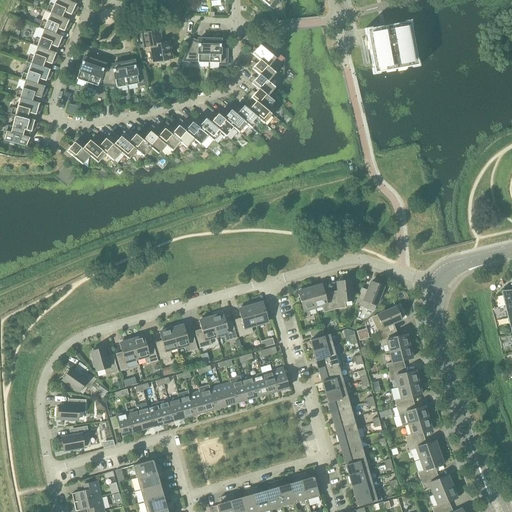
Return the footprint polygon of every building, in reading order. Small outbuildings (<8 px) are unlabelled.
[(45,10),(45,11),(50,13),(61,17),(64,12),(71,15),(71,14),(73,14),(77,7),(75,6),(75,5),(76,5),(76,4),(69,1),(68,1),(65,0),(55,0),(53,6),(49,5),(46,11),(45,10)] [(261,0),(269,6),(273,9),(279,2),(276,0),(261,0)] [(38,27),(38,28),(43,30),(43,29),(54,34),(54,33),(55,34),(57,29),(64,32),(65,30),(66,31),(70,23),(68,22),(68,21),(69,21),(61,17),(50,13),(46,23),(41,21),(39,27),(38,27)] [(374,74),(418,66),(416,60),(410,22),(385,26),(366,30),(373,68),(374,74)] [(32,44),(32,45),(36,47),(37,46),(38,47),(47,50),(48,50),(50,45),(57,48),(58,46),(59,47),(64,40),(61,38),(62,37),(55,34),(54,33),(54,34),(43,29),(43,30),(38,28),(36,27),(32,37),(35,38),(32,44)] [(167,43),(159,44),(157,31),(143,34),(146,47),(152,46),(155,62),(170,59),(167,43)] [(192,40),(183,61),(198,61),(198,63),(209,63),(209,39),(202,39),(198,39),(198,42),(192,40)] [(209,39),(209,63),(220,63),(220,65),(226,65),(227,45),(220,45),(220,43),(220,40),(216,40),(209,39)] [(249,52),(259,60),(267,67),(268,66),(273,71),(279,65),(274,60),(276,58),(260,45),(256,49),(253,47),(249,52)] [(26,62),(30,64),(30,63),(38,66),(41,67),(42,67),(44,62),(51,65),(52,63),(53,63),(58,56),(55,55),(55,54),(56,54),(56,53),(48,50),(47,50),(38,47),(37,46),(36,47),(33,57),(28,55),(26,62)] [(77,79),(87,83),(94,61),(88,58),(87,61),(83,60),(82,62),(76,60),(69,79),(76,81),(77,79)] [(249,66),(259,75),(267,81),(274,75),(275,73),(273,71),(268,66),(267,67),(259,60),(256,64),(253,62),(249,66)] [(101,63),(94,61),(87,83),(85,88),(96,91),(97,87),(98,85),(107,86),(108,68),(104,67),(100,66),(101,63)] [(138,86),(146,84),(142,64),(135,66),(135,64),(131,65),(130,62),(123,63),(127,86),(138,84),(138,86)] [(20,79),(25,81),(36,84),(37,84),(39,79),(46,81),(46,79),(48,80),(52,73),(49,71),(49,70),(50,70),(42,67),(41,67),(38,66),(30,63),(30,64),(27,74),(23,73),(20,79)] [(113,68),(108,68),(107,86),(116,87),(116,88),(127,86),(123,63),(116,64),(117,67),(113,68)] [(248,81),(258,89),(267,96),(273,90),(275,88),(267,81),(259,75),(255,79),(252,76),(248,81)] [(15,96),(15,97),(20,98),(31,101),(32,101),(33,96),(41,98),(41,96),(43,97),(46,89),(44,88),(44,87),(45,87),(37,84),(36,84),(25,81),(21,91),(17,90),(15,96)] [(274,102),(267,96),(258,89),(255,93),(252,90),(247,95),(255,102),(255,101),(266,110),(272,104),(274,102)] [(10,114),(15,116),(26,118),(27,118),(28,113),(36,115),(36,113),(38,114),(41,106),(39,105),(39,104),(40,103),(32,101),(31,101),(20,98),(16,109),(12,108),(10,114)] [(272,114),(266,110),(255,101),(255,102),(252,105),(249,103),(245,107),(245,108),(259,119),(259,120),(264,124),(264,123),(270,117),(272,114)] [(237,108),(233,112),(246,124),(251,128),(259,120),(259,119),(245,108),(245,107),(243,106),(240,110),(237,108)] [(245,125),(246,124),(233,112),(231,110),(227,114),(224,112),(220,116),(233,128),(239,133),(239,132),(239,131),(245,125)] [(211,116),(207,120),(221,132),(221,133),(226,137),(226,136),(226,135),(232,129),(233,128),(220,116),(218,114),(214,118),(211,116)] [(220,134),(221,133),(221,132),(207,120),(205,119),(202,123),(193,115),(189,120),(192,122),(192,123),(208,136),(207,136),(213,141),(214,141),(213,140),(220,134)] [(6,132),(3,141),(26,147),(28,141),(29,138),(30,138),(28,137),(22,136),(24,130),(31,132),(32,130),(33,131),(36,123),(34,122),(34,121),(35,121),(27,118),(26,118),(15,116),(12,126),(8,125),(6,131),(5,131),(5,132),(6,132)] [(206,137),(207,136),(208,136),(192,123),(188,126),(180,119),(176,124),(178,126),(194,139),(200,145),(201,144),(200,144),(206,137)] [(164,129),(177,140),(180,142),(180,143),(186,148),(187,148),(186,147),(193,141),(194,139),(178,126),(175,130),(166,122),(162,127),(164,129)] [(148,130),(150,132),(166,145),(165,145),(172,151),(173,151),(172,150),(179,144),(180,143),(180,142),(177,140),(164,129),(161,133),(152,125),(148,130)] [(164,147),(165,145),(166,145),(150,132),(146,136),(138,128),(134,133),(135,134),(135,135),(151,148),(158,154),(159,154),(158,153),(164,147)] [(150,149),(151,148),(135,135),(132,138),(123,131),(119,136),(120,137),(136,150),(143,157),(144,156),(143,156),(150,149)] [(135,152),(136,150),(120,137),(117,141),(108,133),(104,138),(105,139),(121,152),(120,152),(128,159),(129,159),(128,158),(135,152)] [(89,140),(89,141),(105,154),(113,161),(114,161),(113,160),(119,154),(120,152),(121,152),(105,139),(102,143),(93,135),(89,140)] [(104,156),(105,154),(89,141),(86,144),(77,137),(73,142),(74,142),(74,143),(90,156),(89,156),(97,163),(98,162),(97,162),(104,156)] [(88,158),(89,156),(90,156),(74,143),(70,146),(62,139),(57,144),(66,151),(66,152),(82,165),(83,164),(82,164),(88,158)] [(338,294),(331,295),(334,309),(345,308),(344,301),(352,301),(350,280),(348,281),(348,279),(339,280),(339,282),(337,282),(338,294)] [(361,291),(355,304),(366,308),(374,311),(376,306),(383,287),(381,286),(382,284),(374,281),(373,283),(371,282),(367,293),(361,291)] [(314,287),(309,288),(315,308),(322,306),(324,312),(334,309),(331,295),(325,296),(321,285),(320,285),(319,284),(313,286),(314,287)] [(308,310),(315,308),(309,288),(305,290),(305,288),(299,290),(299,291),(298,292),(305,317),(309,316),(308,310)] [(254,305),(250,306),(256,325),(268,322),(262,302),(261,303),(260,301),(254,303),(254,305)] [(242,321),(236,322),(240,336),(246,335),(252,333),(250,327),(256,325),(250,306),(246,307),(246,305),(239,307),(240,309),(238,309),(242,321)] [(396,307),(377,315),(370,318),(378,336),(379,335),(393,331),(390,324),(401,320),(400,318),(402,317),(398,309),(397,309),(396,307)] [(215,316),(211,317),(216,337),(224,335),(225,341),(236,338),(232,323),(226,325),(223,314),(221,314),(221,313),(214,314),(215,316)] [(216,337),(211,317),(206,318),(206,317),(200,319),(200,320),(199,321),(202,332),(196,334),(200,348),(210,345),(209,339),(216,337)] [(171,329),(177,348),(184,346),(186,352),(196,349),(192,335),(186,337),(183,325),(181,326),(181,324),(175,326),(175,327),(171,329)] [(170,357),(171,356),(169,350),(177,348),(171,329),(167,330),(166,328),(160,330),(161,332),(159,332),(162,343),(156,345),(160,359),(161,359),(163,364),(171,362),(170,357)] [(311,337),(322,334),(321,328),(309,331),(311,337)] [(356,331),(359,341),(369,338),(366,328),(356,331)] [(394,337),(393,331),(379,335),(381,345),(387,344),(389,351),(409,346),(408,342),(410,342),(408,336),(406,336),(406,334),(394,337)] [(310,340),(313,351),(333,345),(330,334),(310,340)] [(136,339),(131,340),(137,359),(144,357),(146,363),(157,360),(153,346),(147,348),(143,337),(142,337),(141,335),(135,337),(136,339)] [(262,348),(274,344),(272,338),(260,342),(262,348)] [(137,359),(131,340),(127,341),(127,339),(121,341),(121,343),(119,343),(123,355),(117,356),(121,371),(127,369),(125,363),(137,359)] [(313,351),(316,361),(336,355),(333,345),(313,351)] [(386,365),(388,371),(402,367),(400,361),(412,358),(411,357),(413,356),(412,350),(410,351),(409,346),(389,351),(392,363),(386,365)] [(106,375),(117,372),(113,357),(107,359),(104,348),(102,348),(101,347),(93,349),(93,351),(91,352),(93,361),(92,361),(93,367),(95,367),(96,371),(104,369),(106,375)] [(275,347),(265,349),(267,355),(276,353),(275,347)] [(265,349),(257,352),(259,358),(267,355),(265,349)] [(340,354),(336,355),(316,361),(319,371),(339,366),(343,364),(340,354)] [(67,370),(62,377),(64,378),(62,380),(70,385),(69,387),(74,390),(75,389),(79,392),(78,392),(82,394),(86,387),(87,387),(89,388),(95,379),(86,372),(87,370),(85,369),(86,368),(80,364),(74,372),(70,369),(69,371),(67,370)] [(342,376),(339,366),(319,371),(322,382),(342,376)] [(171,367),(162,369),(164,376),(173,373),(171,367)] [(396,380),(398,387),(418,383),(417,378),(418,378),(417,372),(415,372),(415,370),(403,373),(402,367),(388,371),(390,381),(396,380)] [(283,368),(272,371),(277,390),(282,389),(282,390),(288,389),(287,388),(288,387),(283,368)] [(272,371),(261,374),(267,395),(273,393),(273,392),(277,390),(272,371)] [(261,374),(251,377),(257,396),(261,395),(261,396),(267,395),(261,374)] [(230,383),(236,402),(240,401),(241,402),(247,400),(241,380),(240,376),(229,379),(230,383)] [(345,387),(342,376),(322,382),(325,392),(345,387)] [(251,377),(241,380),(247,400),(253,399),(252,398),(257,396),(251,377)] [(230,383),(220,386),(226,406),(232,405),(231,404),(236,402),(230,383)] [(419,387),(418,383),(398,387),(401,399),(395,401),(397,407),(411,404),(409,397),(421,395),(420,393),(422,393),(421,386),(419,387)] [(199,392),(205,412),(211,411),(211,409),(215,408),(210,389),(209,389),(208,385),(198,388),(199,392)] [(220,386),(210,389),(215,408),(219,407),(220,408),(226,406),(220,386)] [(348,397),(345,387),(325,392),(328,403),(348,397)] [(178,398),(184,418),(190,417),(190,415),(194,414),(189,395),(188,391),(177,394),(178,398)] [(189,395),(194,414),(199,413),(199,414),(205,412),(199,392),(189,395)] [(328,403),(331,413),(350,407),(348,397),(328,403)] [(178,398),(168,401),(174,420),(178,419),(178,420),(184,418),(178,398)] [(84,412),(85,401),(70,400),(70,406),(58,406),(58,408),(56,408),(56,417),(58,417),(57,419),(67,419),(67,421),(73,421),(73,420),(78,420),(78,412),(84,412)] [(169,421),(174,420),(168,401),(158,404),(163,424),(169,423),(169,421)] [(135,405),(137,410),(143,430),(149,428),(148,427),(153,426),(149,410),(148,407),(147,407),(146,402),(135,405)] [(158,404),(148,407),(149,410),(153,426),(157,425),(157,426),(163,424),(158,404)] [(402,425),(408,424),(427,418),(426,414),(428,413),(426,407),(424,408),(424,406),(413,409),(411,404),(397,407),(402,425)] [(353,418),(350,407),(331,413),(334,423),(353,418)] [(137,410),(127,413),(132,432),(136,431),(137,432),(143,430),(137,410)] [(128,433),(132,432),(127,413),(116,416),(110,418),(113,430),(119,428),(121,435),(122,435),(122,436),(128,434),(128,433)] [(356,428),(353,418),(334,423),(337,434),(356,428)] [(408,444),(421,439),(420,433),(431,430),(430,428),(432,428),(430,422),(429,422),(427,418),(408,424),(412,435),(406,437),(408,444)] [(79,448),(84,447),(90,446),(87,427),(72,429),(73,436),(61,438),(62,440),(60,440),(62,449),(63,449),(64,451),(73,449),(73,451),(79,450),(79,448)] [(359,438),(356,428),(337,434),(339,444),(359,438)] [(362,449),(359,438),(339,444),(342,454),(362,449)] [(416,448),(420,459),(439,453),(437,448),(439,448),(437,442),(435,442),(435,441),(423,445),(421,439),(408,444),(410,450),(416,448)] [(365,459),(362,449),(342,454),(345,465),(365,459)] [(434,474),(432,468),(443,464),(442,463),(444,462),(442,456),(440,457),(439,453),(420,459),(424,471),(418,473),(420,479),(434,474)] [(368,470),(365,459),(345,465),(348,475),(368,470)] [(133,465),(136,478),(162,470),(161,464),(157,465),(156,463),(153,463),(152,460),(133,465)] [(136,478),(140,490),(159,485),(158,482),(161,480),(161,478),(164,477),(162,470),(136,478)] [(371,480),(368,470),(348,475),(351,486),(371,480)] [(305,472),(299,474),(307,500),(319,496),(314,478),(311,478),(309,475),(306,476),(305,472)] [(292,484),(289,485),(295,503),(307,500),(299,474),(293,476),(294,479),(292,480),(292,484)] [(430,487),(433,495),(452,487),(450,483),(452,482),(449,476),(448,477),(447,475),(436,480),(434,474),(420,479),(425,490),(430,487)] [(281,479),(275,481),(283,507),(295,503),(289,485),(286,485),(284,482),(282,483),(281,479)] [(351,486),(354,496),(374,490),(371,480),(351,486)] [(73,502),(100,496),(96,481),(84,484),(85,490),(71,494),(73,502)] [(268,491),(265,491),(270,510),(283,507),(275,481),(269,483),(270,486),(268,487),(268,491)] [(108,485),(111,494),(118,492),(116,482),(108,485)] [(159,485),(140,490),(143,502),(169,495),(168,489),(164,490),(163,487),(160,487),(159,485)] [(257,486),(251,488),(257,511),(264,511),(270,510),(265,491),(262,492),(260,489),(258,490),(257,486)] [(454,491),(452,487),(433,495),(438,506),(432,508),(433,511),(440,511),(448,509),(446,503),(457,498),(456,497),(458,496),(455,490),(454,491)] [(244,498),(241,498),(244,511),(257,511),(251,488),(245,490),(246,493),(244,494),(244,498)] [(379,489),(374,490),(354,496),(357,507),(377,501),(382,500),(379,489)] [(231,511),(244,511),(241,498),(238,499),(236,496),(234,497),(233,493),(227,495),(231,511)] [(143,502),(146,511),(154,511),(166,509),(165,506),(168,504),(168,502),(171,501),(169,495),(143,502)] [(219,505),(216,505),(218,511),(231,511),(227,495),(221,497),(222,500),(219,501),(219,505)] [(89,508),(89,511),(98,511),(103,511),(100,496),(73,502),(75,511),(89,508)]
